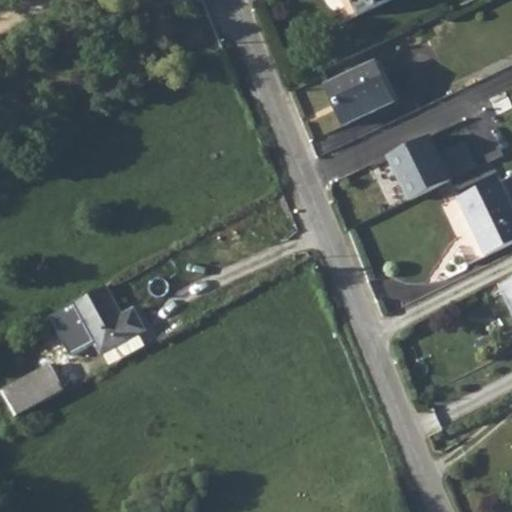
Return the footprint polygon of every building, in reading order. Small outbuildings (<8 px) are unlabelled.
[(348,0),(356,15),(388,0),(348,0)] [(342,79),(329,85),(326,86),(344,124),(394,102),(376,63),(342,79)] [(325,77),(329,85),(342,79),(339,71),(325,77)] [(387,157),(409,200),(452,179),(431,136),(387,157)] [(511,203),(500,177),(458,198),(486,255),(511,242),(511,203)] [(511,279),(500,285),(511,311),(511,279)] [(107,285),(73,303),(95,344),(101,354),(145,330),(134,308),(123,314),(107,285)] [(73,303),(55,313),(77,353),(95,344),(73,303)] [(51,363),(2,390),(16,417),(66,390),(63,383),(51,363)]
